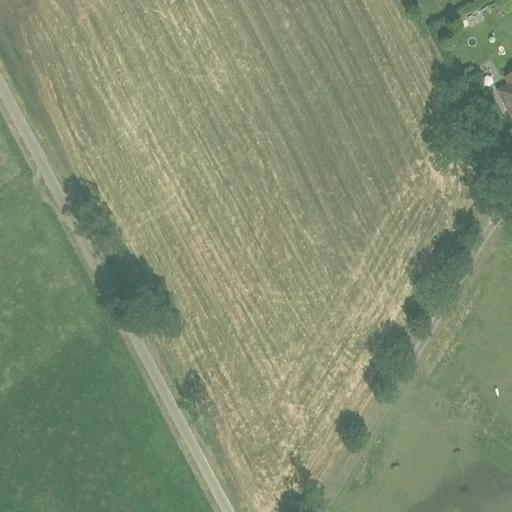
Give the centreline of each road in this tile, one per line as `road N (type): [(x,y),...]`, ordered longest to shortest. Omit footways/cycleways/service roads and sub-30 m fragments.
road 1 (unclassified): [(228,511),(0,88)]
road 2 (track): [(319,511),(511,205)]
